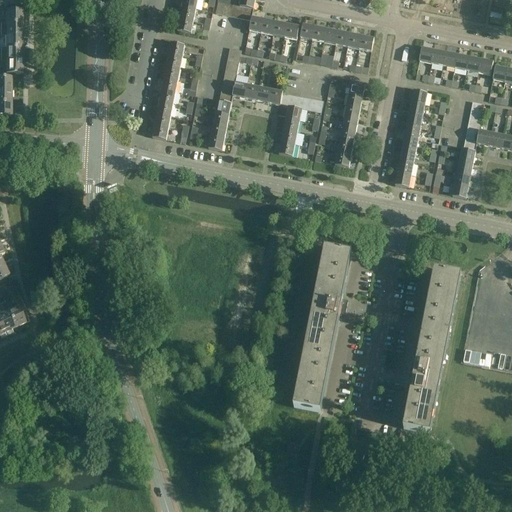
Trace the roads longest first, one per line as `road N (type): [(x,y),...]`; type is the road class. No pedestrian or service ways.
road 1 (secondary): [(167,511),(111,344),(93,242),(95,150)]
road 2 (tertiary): [(370,203),(95,150)]
road 3 (residential): [(370,203),(406,27)]
road 4 (secondary): [(95,150),(100,0)]
